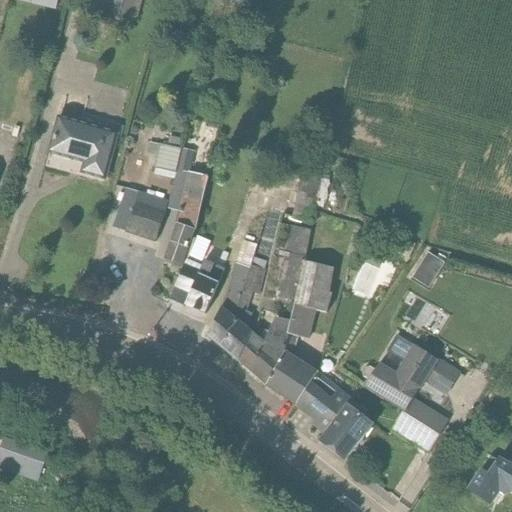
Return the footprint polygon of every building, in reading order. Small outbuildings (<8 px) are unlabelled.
[(8,0),(55,11),(57,0),(8,0)] [(92,0),(90,10),(136,22),(142,0),(92,0)] [(39,36),(34,59),(41,60),(40,63),(49,65),(55,40),(39,36)] [(118,134),(56,117),(46,154),(81,163),(79,175),(105,182),(118,134)] [(174,179),(181,149),(183,141),(168,137),(166,146),(159,144),(159,145),(148,143),(145,154),(156,157),(154,168),(155,168),(154,175),(174,179)] [(195,231),(208,177),(189,173),(194,153),(182,150),(181,149),(174,179),(170,202),(168,210),(178,212),(176,227),(163,261),(180,267),(184,258),(195,231)] [(301,170),(291,217),(312,222),(314,211),(322,175),(301,170)] [(166,209),(168,202),(125,188),(113,229),(154,242),(166,209)] [(294,305),(304,262),(310,232),(280,225),(260,313),(278,316),(282,304),(294,305)] [(404,241),(397,256),(408,261),(415,246),(404,241)] [(217,309),(207,336),(222,349),(238,321),(233,317),(253,257),(257,247),(243,242),(217,309)] [(356,243),(349,259),(379,271),(385,255),(356,243)] [(428,254),(412,278),(429,289),(444,265),(428,254)] [(253,334),(245,328),(252,314),(246,312),(252,293),(259,295),(265,270),(263,269),(266,261),(253,257),(233,317),(238,321),(222,349),(239,362),(253,334)] [(171,294),(169,300),(183,306),(204,316),(224,270),(204,261),(202,266),(186,260),(171,294)] [(304,262),(294,305),(294,307),(315,312),(327,315),(331,295),(329,294),(334,269),(304,262)] [(266,386),(296,406),(315,379),(319,374),(292,357),(297,339),(308,342),(315,312),(294,307),(290,323),(285,354),(266,386)] [(275,318),(264,344),(253,334),(239,362),(239,363),(266,386),(285,354),(290,323),(277,319),(275,318)] [(366,381),(362,388),(439,436),(448,421),(414,399),(423,385),(446,395),(460,372),(396,336),(386,353),(403,363),(396,374),(379,363),(374,370),(370,369),(365,369),(362,373),(366,381)] [(320,442),(344,461),(372,424),(350,407),(354,401),(337,389),(334,393),(315,379),(296,406),(314,421),(312,424),(326,434),(320,442)] [(1,438),(0,443),(0,471),(38,483),(47,454),(1,438)] [(511,493),(511,467),(492,458),(469,491),(490,506),(499,492),(504,495),(511,493)]
